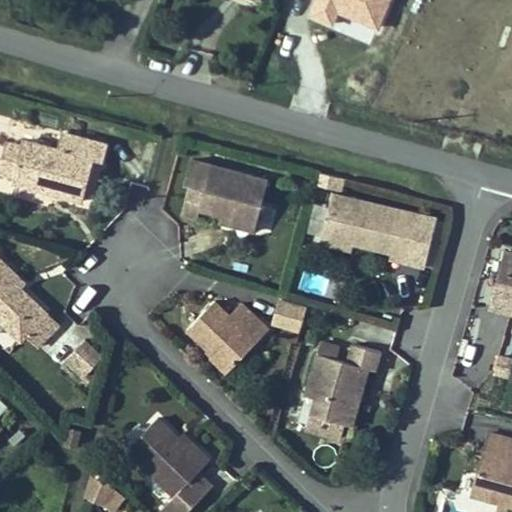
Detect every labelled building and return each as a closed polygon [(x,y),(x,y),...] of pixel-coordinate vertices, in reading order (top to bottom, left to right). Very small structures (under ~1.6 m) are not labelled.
[(222,0),(241,9),(245,0),(222,0)] [(0,188),(0,190),(71,209),(82,168),(91,171),(95,153),(49,141),(45,157),(11,148),(10,151),(1,184),(0,188)] [(0,183),(1,184),(10,151),(0,148),(0,183)] [(85,194),(92,196),(103,160),(96,157),(85,194)] [(192,197),(177,193),(170,222),(185,226),(188,217),(210,223),(244,232),(256,188),(198,173),(192,197)] [(398,272),(410,224),(325,203),(314,246),(346,253),(384,262),(383,268),(398,272)] [(242,238),(244,232),(210,223),(208,229),(242,238)] [(346,253),(314,246),(313,253),(344,260),(346,253)] [(511,263),(493,259),(479,314),(511,322),(511,263)] [(26,350),(47,330),(15,296),(12,298),(7,293),(15,286),(0,270),(0,334),(9,344),(15,339),(26,350)] [(301,287),(320,292),(323,278),(304,274),(301,287)] [(20,291),(15,286),(7,293),(12,298),(15,296),(20,291)] [(272,323),(300,330),(307,303),(279,296),(272,323)] [(198,311),(171,339),(197,365),(195,367),(211,383),(253,340),(226,314),(213,326),(198,311)] [(83,336),(61,366),(85,383),(106,353),(83,336)] [(366,378),(371,360),(343,352),(338,370),(308,361),(296,402),(305,405),(301,422),(335,431),(344,400),(351,402),(358,376),(366,378)] [(162,504),(162,505),(184,482),(197,469),(184,457),(180,461),(166,447),(144,427),(114,458),(162,504)] [(56,456),(66,459),(71,441),(61,438),(56,456)] [(166,447),(180,461),(184,457),(170,443),(166,447)] [(511,453),(476,444),(465,485),(477,488),(472,509),(483,511),(511,511),(511,473),(507,472),(511,454),(511,453)] [(91,475),(85,495),(116,504),(122,485),(91,475)] [(183,511),(199,496),(184,482),(162,505),(162,504),(153,511),(183,511)] [(465,485),(459,505),(472,509),(477,488),(465,485)]
